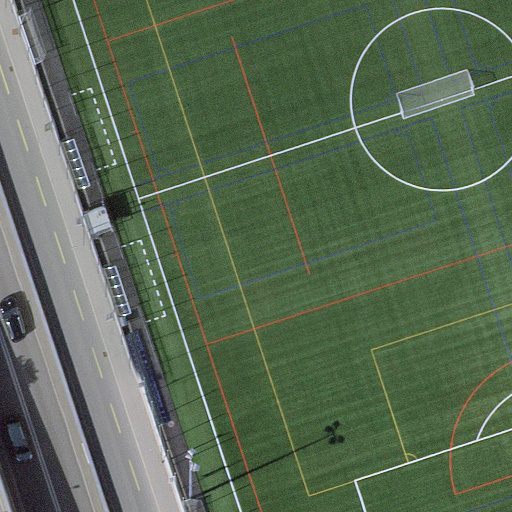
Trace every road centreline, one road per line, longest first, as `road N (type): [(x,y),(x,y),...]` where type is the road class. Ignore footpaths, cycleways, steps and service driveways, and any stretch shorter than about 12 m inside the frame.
road 1 (secondary): [(145,511),(0,70)]
road 2 (secondary): [(61,511),(0,325)]
